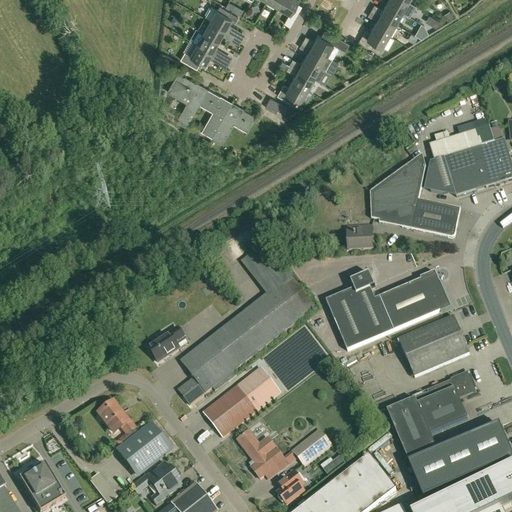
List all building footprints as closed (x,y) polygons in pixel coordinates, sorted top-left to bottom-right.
[(295,2),(296,0),(280,0),(277,7),(289,14),(284,22),(290,26),(302,5),(295,2)] [(387,0),(386,3),(401,12),(408,1),(406,0),(387,0)] [(374,4),(371,10),(395,24),(401,12),(386,3),(382,9),(374,4)] [(208,21),(232,35),(235,29),(227,24),(228,22),(229,23),(230,23),(231,23),(233,23),(234,22),(235,21),(237,17),(219,6),(217,10),(215,9),(211,6),(208,7),(204,13),(205,17),(209,19),(208,21)] [(376,20),(373,26),(388,35),(395,24),(371,10),(368,15),(376,20)] [(203,18),(197,29),(202,32),(217,41),(220,35),(229,40),(232,35),(208,21),(203,18)] [(436,27),(443,22),(435,18),(431,24),(436,27)] [(381,47),(388,35),(373,26),(369,32),(365,30),(358,41),(370,48),(373,42),(381,47)] [(202,32),(195,43),(219,57),(222,52),(214,47),(217,41),(202,32)] [(305,36),(302,41),(332,58),(338,47),(317,34),(313,41),(305,36)] [(335,36),(332,42),(345,50),(349,44),(335,36)] [(319,66),(325,70),(332,58),(302,41),(299,46),(307,52),(304,57),(319,66)] [(216,63),(219,57),(195,43),(189,55),(185,52),(180,60),(195,68),(199,61),(204,64),(207,58),(216,63)] [(313,78),(319,66),(304,57),(300,63),(292,58),(289,64),(313,78)] [(294,74),(290,80),(306,89),(313,78),(289,64),(285,69),(294,74)] [(178,119),(187,124),(207,89),(184,75),(183,76),(176,73),(173,79),(175,80),(168,91),(181,99),(183,94),(190,98),(178,119)] [(299,101),(306,89),(290,80),(287,86),(282,83),(276,95),(288,102),(291,96),(299,101)] [(201,132),(210,137),(230,102),(207,89),(187,124),(199,103),(213,111),(201,132)] [(277,109),(284,113),(287,109),(287,107),(270,97),(265,107),(275,113),(277,109)] [(246,130),(254,116),(230,102),(210,137),(220,143),(233,122),(246,130)] [(283,117),(289,121),(293,113),(291,112),(287,109),(283,117)] [(456,198),(511,180),(511,163),(505,140),(495,143),(490,127),(450,139),(448,133),(435,137),(436,143),(429,145),(434,162),(431,164),(425,191),(456,198)] [(454,239),(460,210),(419,201),(426,168),(423,157),(422,155),(370,193),(371,219),(379,221),(379,223),(454,239)] [(348,250),(373,249),(372,227),(347,229),(348,250)] [(266,244),(241,262),(266,296),(181,362),(194,380),(205,394),(316,309),(266,244)] [(348,353),(451,309),(435,273),(421,280),(422,281),(376,301),(371,291),(375,289),(371,280),(367,281),(365,277),(351,283),(354,291),(326,303),(348,353)] [(415,378),(470,355),(454,318),(399,341),(415,378)] [(177,345),(186,340),(178,328),(148,348),(158,363),(180,349),(177,345)] [(222,439),(257,412),(273,400),(268,394),(275,389),(268,381),(262,386),(254,375),(204,414),(222,439)] [(437,452),(430,436),(468,420),(459,399),(472,393),(474,388),(469,376),(452,383),(452,382),(427,392),(428,394),(387,412),(409,464),(437,452)] [(194,380),(179,392),(190,406),(205,394),(194,380)] [(106,423),(113,432),(120,427),(127,436),(118,443),(122,448),(118,451),(136,475),(168,450),(150,426),(139,435),(134,428),(122,414),(120,415),(112,405),(100,415),(100,419),(102,422),(106,423)] [(511,455),(500,426),(437,452),(409,464),(424,499),(511,462),(511,455)] [(288,464),(276,449),(268,438),(259,445),(249,432),(237,441),(255,465),(251,469),(260,481),(278,466),(281,470),(288,464)] [(320,432),(294,452),(305,467),(331,446),(320,432)] [(368,511),(396,491),(369,457),(298,511),(368,511)] [(345,464),(340,457),(334,462),(339,469),(345,464)] [(38,511),(42,511),(65,498),(44,464),(33,470),(31,467),(27,469),(29,473),(19,479),(38,511)] [(167,469),(163,464),(146,478),(145,476),(131,487),(137,494),(151,483),(159,493),(152,499),(156,504),(172,492),(168,487),(178,479),(169,468),(167,469)] [(285,503),(287,506),(304,492),(300,487),(304,484),(294,472),(278,485),(282,490),(278,494),(280,497),(278,498),(283,505),(285,503)] [(5,487),(0,477),(0,511),(17,511),(3,489),(5,487)] [(216,511),(195,484),(171,503),(177,511),(216,511)]
